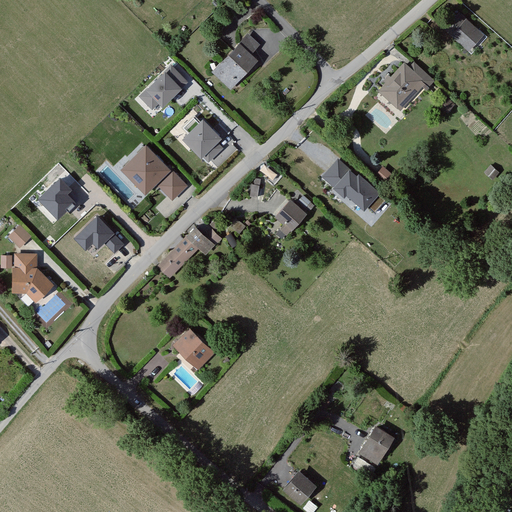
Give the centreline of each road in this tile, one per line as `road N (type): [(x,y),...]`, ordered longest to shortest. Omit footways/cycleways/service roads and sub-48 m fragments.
road 1 (residential): [(75,343),(110,296),(334,81)]
road 2 (residential): [(268,511),(187,450),(75,343)]
road 3 (residential): [(334,81),(430,0)]
